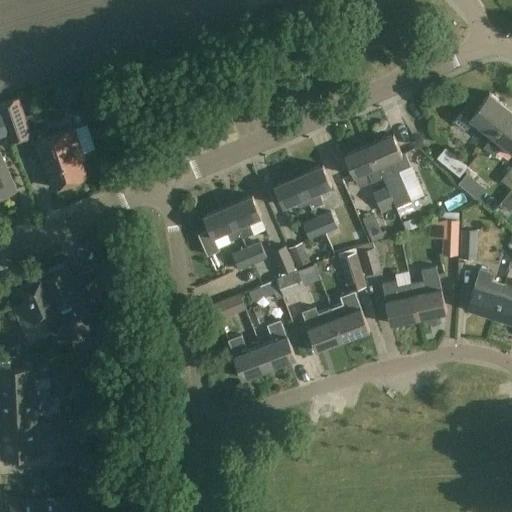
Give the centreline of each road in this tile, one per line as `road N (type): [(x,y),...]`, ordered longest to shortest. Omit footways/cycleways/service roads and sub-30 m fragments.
road 1 (residential): [(163,182),(491,46)]
road 2 (residential): [(207,427),(451,355),(511,370)]
road 3 (residential): [(207,427),(163,182)]
road 4 (residential): [(0,260),(31,238),(163,182)]
